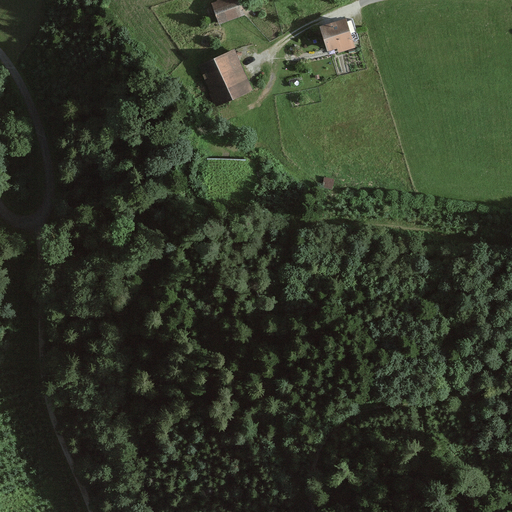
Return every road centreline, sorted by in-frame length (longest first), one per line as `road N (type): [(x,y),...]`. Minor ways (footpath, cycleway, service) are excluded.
road 1 (track): [(36,220),(43,392),(91,511)]
road 2 (track): [(0,54),(40,127),(50,184),(36,220),(13,219),(0,205)]
